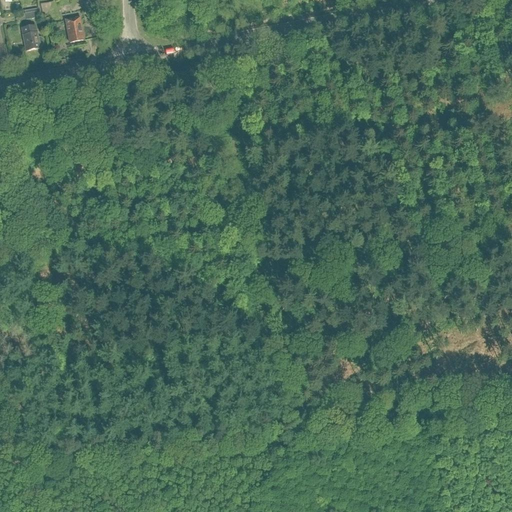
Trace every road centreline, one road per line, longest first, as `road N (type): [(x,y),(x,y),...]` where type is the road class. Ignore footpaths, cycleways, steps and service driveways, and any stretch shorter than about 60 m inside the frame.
road 1 (tertiary): [(134,59),(437,0)]
road 2 (track): [(255,284),(511,232)]
road 3 (track): [(212,70),(255,284)]
road 4 (track): [(255,284),(283,435)]
road 5 (tertiary): [(5,84),(134,59)]
